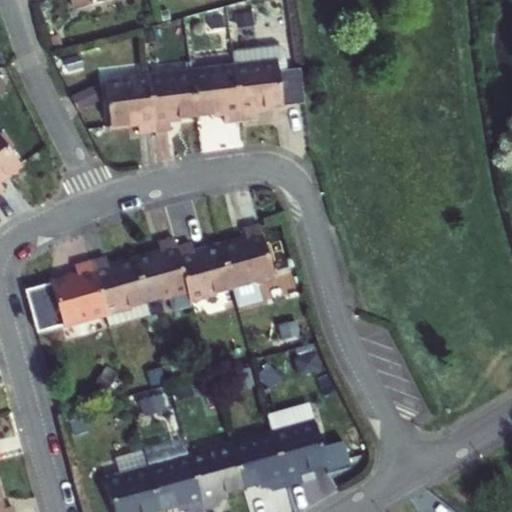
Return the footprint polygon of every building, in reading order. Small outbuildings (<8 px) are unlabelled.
[(71,0),(75,12),(113,1),(112,0),(71,0)] [(238,29),(254,27),(253,13),(236,15),(238,29)] [(209,32),(224,30),(222,17),(208,19),(209,32)] [(277,49),(231,54),(232,69),(276,64),(277,74),(285,73),(283,53),(277,49)] [(69,74),(83,70),(79,55),(65,59),(69,74)] [(253,112),(281,108),(277,74),(276,64),(232,69),(239,123),(254,121),(253,112)] [(239,123),(232,69),(189,74),(195,119),(222,116),(223,125),(239,123)] [(299,71),(285,73),(277,74),(281,108),(303,106),(299,71)] [(195,119),(189,74),(147,79),(153,134),(169,132),(168,122),(195,119)] [(147,79),(103,85),(109,129),(136,125),(138,135),(153,134),(147,79)] [(93,88),(71,99),(77,113),(100,102),(93,88)] [(0,180),(20,166),(0,140),(0,193),(3,191),(0,186),(0,180)] [(243,230),(245,240),(219,247),(231,290),(274,279),(259,226),(243,230)] [(171,297),(187,293),(175,250),(172,240),(157,244),(160,254),(134,261),(146,304),(171,297)] [(193,255),(190,245),(175,250),(187,293),(190,302),(231,290),(219,247),(193,255)] [(107,268),(105,259),(89,263),(104,316),(146,304),(134,261),(107,268)] [(51,284),(63,327),(104,316),(89,263),(74,267),(77,277),(51,284)] [(36,335),(63,327),(51,284),(24,292),(36,335)] [(190,302),(187,293),(171,297),(175,312),(191,308),(190,302)] [(146,304),(104,316),(108,329),(149,318),(146,304)] [(282,340),(299,337),(296,322),(279,325),(282,340)] [(224,351),(210,355),(214,373),(229,369),(224,351)] [(299,376),(322,369),(317,354),(295,360),(299,376)] [(281,381),(270,366),(258,376),(269,390),(281,381)] [(92,387),(105,396),(119,375),(105,367),(92,387)] [(150,387),(165,383),(161,369),(146,373),(150,387)] [(250,369),(237,372),(242,390),(254,387),(250,369)] [(194,397),(191,385),(174,389),(177,402),(194,397)] [(166,411),(162,396),(140,402),(144,417),(166,411)] [(267,417),(272,435),(314,423),(309,405),(267,417)] [(84,418),(70,423),(74,437),(88,432),(84,418)] [(299,474),(325,466),(321,449),(314,423),(272,435),(286,487),(301,483),(299,474)] [(286,487),(272,435),(230,446),(242,489),(268,482),(270,487),(271,492),(286,487)] [(321,449),(325,466),(327,475),(350,469),(343,443),(321,449)] [(242,489),(230,446),(189,458),(203,511),(218,507),(216,497),(242,489)] [(198,511),(203,511),(189,458),(147,470),(159,511),(162,511),(185,505),(187,511),(198,511)] [(159,511),(147,470),(105,482),(113,511),(159,511)] [(0,503),(0,511),(12,511),(12,508),(2,511),(0,503)]
